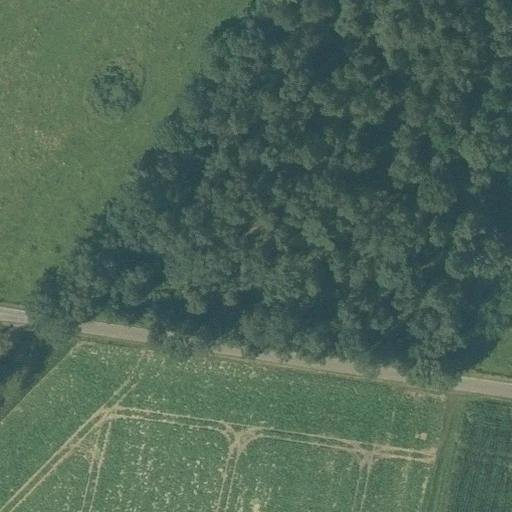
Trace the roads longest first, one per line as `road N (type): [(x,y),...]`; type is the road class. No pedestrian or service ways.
road 1 (unclassified): [(511,391),(0,314)]
road 2 (track): [(428,511),(456,383)]
